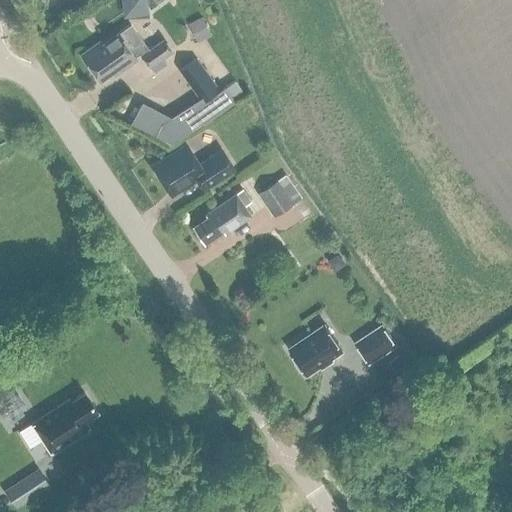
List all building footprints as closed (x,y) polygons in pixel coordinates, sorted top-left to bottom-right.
[(120,0),(120,13),(145,13),(144,0),(120,0)] [(203,17),(192,22),(202,43),(211,38),(212,38),(203,17)] [(130,25),(100,46),(98,44),(80,56),(99,82),(120,67),(122,70),(136,61),(135,59),(140,56),(149,69),(172,52),(163,40),(148,51),(130,25)] [(195,58),(178,70),(201,103),(219,90),(195,58)] [(234,80),(224,87),(235,102),(245,95),(234,80)] [(141,102),(130,125),(174,145),(192,132),(185,122),(141,102)] [(197,166),(185,147),(152,168),(167,194),(193,178),(200,190),(231,171),(219,152),(197,166)] [(291,203),(275,181),(256,195),(272,217),(291,203)] [(248,216),(241,206),(249,200),(241,189),(203,215),(207,220),(191,230),(201,244),(219,231),(221,235),(248,216)] [(324,323),(288,348),(308,377),(344,352),(324,323)] [(380,329),(354,347),(368,367),(394,349),(380,329)] [(400,355),(389,362),(396,373),(407,366),(400,355)] [(84,393),(70,402),(68,399),(32,422),(51,453),(88,429),(83,422),(96,413),(84,393)] [(15,508),(49,486),(37,469),(3,491),(15,508)]
